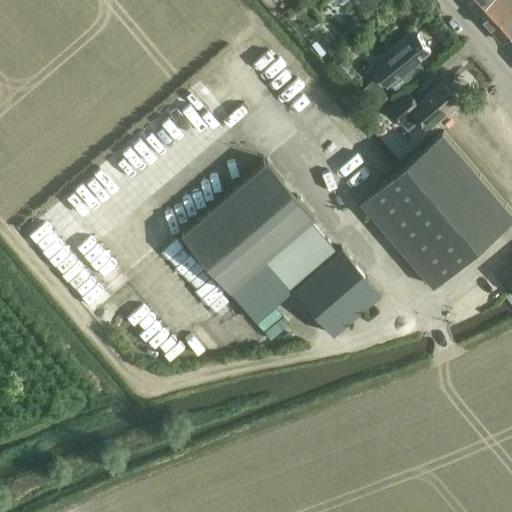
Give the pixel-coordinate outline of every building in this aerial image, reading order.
[(511,0),(466,0),(503,41),(511,33),(511,0)] [(417,34),(374,69),(387,85),(389,84),(397,93),(426,69),(418,60),(430,50),(417,34)] [(356,84),(350,89),(371,113),(377,108),(376,107),(389,96),(374,79),(361,89),(356,84)] [(429,128),(460,101),(443,80),(418,101),(410,94),(392,110),(402,121),(409,129),(421,119),(429,128)] [(362,201),(434,287),(511,221),(511,211),(445,131),(362,201)] [(314,215),(266,159),(180,234),(227,289),(309,219),(314,215)] [(309,219),(227,289),(254,320),(292,287),(336,251),(309,219)] [(336,251),(292,287),(331,333),(380,292),(341,246),(336,251)] [(511,258),(502,267),(511,279),(511,258)]
